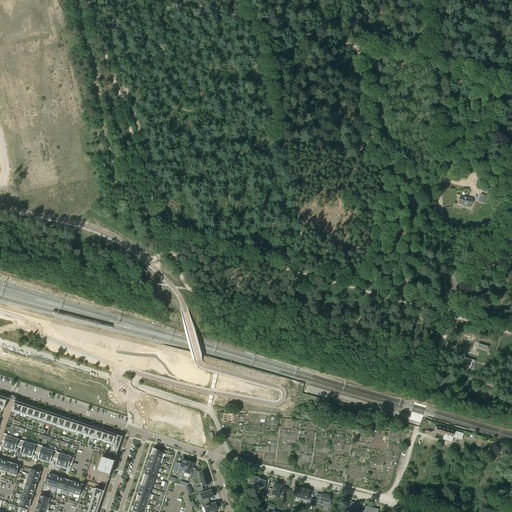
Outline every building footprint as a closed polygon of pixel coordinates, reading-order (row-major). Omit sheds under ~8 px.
[(54,14),(49,15),(51,26),(57,25),(55,13),(54,13),(54,14)] [(49,15),(43,16),(45,28),(51,26),(49,15)] [(43,16),(37,18),(40,29),(45,28),(43,16)] [(37,18),(31,19),(34,30),(40,29),(37,18)] [(31,19),(25,20),(28,32),(34,30),(31,19)] [(25,20),(19,21),(22,33),(28,32),(25,20)] [(14,22),(13,22),(16,34),(22,33),(19,21),(14,23),(14,22)] [(480,193),(478,201),(483,203),(486,195),(480,193)] [(460,194),(458,203),(469,206),(472,198),(464,196),(464,195),(460,194)] [(70,289),(71,297),(80,297),(80,289),(70,289)] [(464,357),(461,366),(472,369),(475,360),(464,357)] [(20,414),(23,404),(15,401),(14,401),(15,401),(11,410),(11,411),(12,411),(20,414)] [(26,416),(29,406),(23,404),(20,414),(26,416)] [(32,420),(36,408),(29,406),(26,416),(32,418),(31,420),(32,420)] [(38,422),(42,410),(36,408),(32,420),(38,422)] [(44,424),(48,412),(42,410),(38,422),(44,424)] [(50,426),(54,414),(48,412),(44,424),(50,426)] [(56,428),(60,416),(54,414),(50,426),(56,428)] [(63,430),(66,418),(60,416),(56,428),(63,430)] [(69,432),(73,420),(66,418),(63,430),(69,432)] [(75,434),(79,422),(73,420),(69,432),(75,434)] [(82,434),(85,424),(79,422),(75,434),(76,432),(82,434)] [(88,436),(91,426),(85,424),(82,434),(88,436)] [(94,438),(97,428),(91,426),(88,436),(94,438)] [(435,427),(434,431),(436,431),(435,433),(443,435),(445,430),(445,429),(437,427),(437,428),(435,427)] [(100,440),(103,430),(97,428),(94,438),(100,440)] [(106,442),(110,432),(103,430),(100,440),(106,442)] [(443,435),(442,440),(450,442),(451,437),(452,436),(454,437),(459,438),(460,433),(455,432),(455,433),(453,432),(445,430),(443,435)] [(112,444),(115,434),(110,432),(106,442),(112,444)] [(3,433),(1,441),(4,442),(2,447),(5,448),(8,449),(12,438),(13,436),(3,433)] [(116,455),(121,437),(122,437),(122,436),(121,436),(115,434),(112,444),(110,451),(109,453),(112,453),(116,455)] [(12,438),(8,449),(12,451),(12,450),(14,451),(16,446),(19,447),(21,441),(12,438)] [(21,441),(19,447),(21,448),(20,453),(22,454),(26,455),(30,443),(21,441)] [(30,443),(26,455),(29,456),(32,457),(33,452),(36,453),(39,445),(30,442),(30,443)] [(39,445),(36,453),(39,454),(38,459),(40,459),(40,460),(44,461),(48,448),(39,445)] [(48,448),(44,461),(47,462),(50,463),(51,458),(54,459),(56,452),(57,451),(48,448)] [(153,449),(151,454),(161,458),(163,452),(162,452),(162,451),(160,450),(159,451),(153,449)] [(56,452),(54,459),(57,460),(55,465),(58,465),(58,466),(61,467),(65,455),(56,452)] [(151,454),(149,459),(161,463),(162,463),(163,458),(161,458),(151,454)] [(65,455),(61,467),(65,468),(67,468),(69,464),(72,465),(74,458),(65,455)] [(114,461),(101,457),(96,472),(109,476),(114,461)] [(149,459),(148,464),(159,468),(161,463),(149,459)] [(177,464),(175,470),(178,471),(179,470),(184,471),(188,462),(185,461),(186,460),(182,459),(180,465),(177,464)] [(1,470),(0,472),(5,474),(6,472),(9,462),(4,461),(1,470)] [(9,462),(6,472),(11,474),(14,464),(9,462)] [(188,462),(184,471),(190,473),(189,475),(193,476),(195,470),(192,469),(193,463),(188,462)] [(11,474),(10,476),(16,478),(20,466),(14,464),(11,474)] [(146,466),(145,469),(157,473),(159,468),(148,464),(147,467),(146,466)] [(31,469),(29,474),(38,477),(40,472),(31,469)] [(145,472),(144,475),(155,478),(157,473),(145,469),(144,472),(145,472)] [(202,474),(199,475),(203,486),(209,484),(205,472),(202,473),(202,474)] [(27,474),(25,479),(27,479),(37,483),(38,477),(29,474),(27,474)] [(46,480),(45,485),(50,487),(54,476),(48,474),(48,476),(47,475),(45,479),(46,480)] [(144,475),(142,480),(154,484),(155,478),(144,475)] [(54,476),(50,487),(56,489),(57,488),(60,477),(54,476)] [(264,488),(266,481),(261,480),(259,479),(259,478),(251,476),(249,483),(264,488)] [(60,477),(57,488),(62,490),(66,479),(60,477)] [(27,479),(26,485),(35,488),(37,483),(27,479)] [(62,490),(62,491),(68,493),(68,492),(71,481),(66,479),(62,490)] [(142,480),(141,485),(151,488),(152,489),(154,484),(142,480)] [(71,481),(68,492),(74,494),(77,483),(71,481)] [(77,483),(74,494),(80,496),(83,485),(77,483)] [(279,497),(282,485),(274,483),(272,490),(269,489),(267,496),(271,497),(272,495),(279,497)] [(26,485),(24,490),(33,493),(35,488),(26,485)] [(139,487),(138,490),(149,493),(151,488),(141,485),(140,487),(139,487)] [(95,488),(92,496),(101,499),(103,491),(95,488)] [(306,505),(309,506),(312,498),(308,497),(310,491),(306,490),(306,489),(302,488),(302,489),(297,488),(296,490),(295,491),(296,491),(295,497),(300,498),(299,500),(303,501),(304,499),(307,500),(306,505)] [(24,490),(22,495),(32,498),(33,493),(24,490)] [(138,493),(137,495),(150,499),(151,494),(149,493),(138,490),(137,493),(138,493)] [(212,490),(200,494),(202,500),(200,500),(201,504),(208,502),(206,498),(213,496),(212,493),(213,493),(212,490)] [(321,495),(320,495),(319,501),(323,502),(322,506),(329,507),(331,500),(330,500),(331,497),(330,497),(330,496),(321,493),(321,495)] [(19,497),(18,499),(20,500),(30,503),(32,498),(22,495),(20,494),(19,497)] [(40,495),(38,500),(48,504),(50,498),(40,495)] [(137,495),(136,500),(148,505),(150,499),(137,495)] [(92,496),(90,503),(98,506),(101,499),(92,496)] [(20,500),(19,505),(28,509),(30,503),(20,500)] [(38,500),(37,506),(46,509),(48,509),(50,504),(48,504),(38,500)] [(136,500),(134,506),(146,510),(148,505),(136,500)] [(352,504),(343,501),(341,510),(347,511),(354,511),(355,510),(354,510),(356,504),(352,503),(352,504)] [(208,502),(201,504),(203,507),(204,506),(205,511),(207,511),(217,509),(215,503),(209,505),(208,502)] [(90,503),(87,510),(93,511),(96,511),(98,506),(90,503)]
